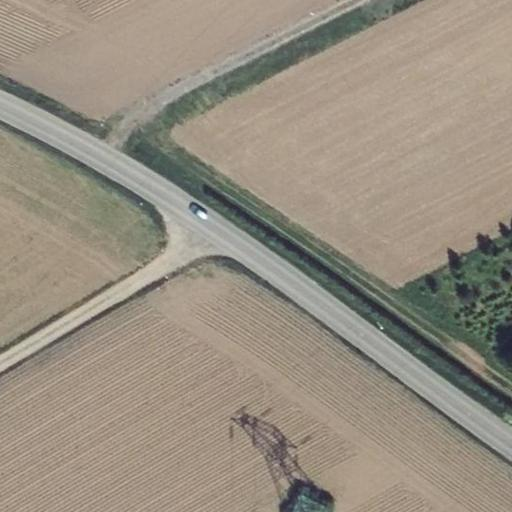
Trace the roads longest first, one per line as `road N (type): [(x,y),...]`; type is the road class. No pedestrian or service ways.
road 1 (unclassified): [(0,103),(124,170),(345,322)]
road 2 (track): [(0,365),(218,231)]
road 3 (residential): [(345,322),(511,444)]
